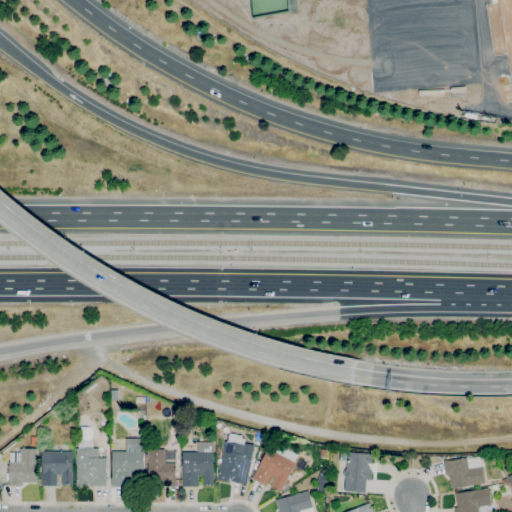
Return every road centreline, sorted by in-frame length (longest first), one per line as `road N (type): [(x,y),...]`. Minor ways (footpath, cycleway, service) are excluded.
road 1 (motorway): [(511,201),(235,168),(83,104),(0,41)]
road 2 (motorway): [(0,349),(362,309),(511,306)]
road 3 (motorway): [(0,283),(511,291)]
road 4 (motorway): [(511,221),(0,216)]
road 5 (motorway): [(511,160),(400,148),(272,115),(152,55),(75,0)]
road 6 (motorway): [(0,204),(66,254),(173,316),(352,371)]
road 7 (motorway): [(352,371),(511,382)]
